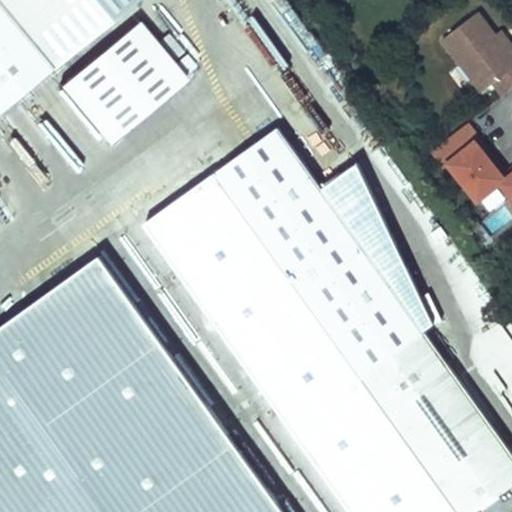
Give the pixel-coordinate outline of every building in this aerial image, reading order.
[(0,0),(0,110),(134,0),(0,0)] [(505,94),(511,89),(511,53),(497,34),(480,11),(444,39),(463,63),(475,79),(484,91),(496,82),(505,94)] [(108,143),(189,77),(141,18),(60,84),(108,143)] [(511,42),(503,30),(497,34),(511,53),(511,42)] [(511,196),(511,175),(508,178),(465,125),(435,149),(448,165),(451,163),(485,204),(505,187),(511,196)] [(438,315),(359,161),(323,186),(281,128),(220,172),(464,511),(467,511),(511,480),(511,440),(428,322),(438,315)] [(292,511),(107,254),(0,330),(0,511),(292,511)] [(279,333),(298,358),(325,338),(306,313),(279,333)]
